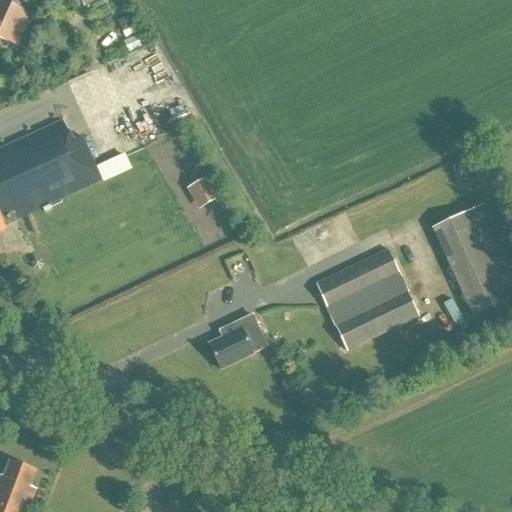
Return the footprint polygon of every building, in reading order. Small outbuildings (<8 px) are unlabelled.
[(0,0),(0,40),(18,48),(40,0),(0,0)] [(3,227),(101,183),(81,139),(73,143),(64,123),(0,151),(0,229),(3,228),(3,227)] [(193,188),(205,210),(226,199),(214,177),(193,188)] [(511,267),(483,207),(432,231),(474,317),(511,298),(511,267)] [(388,252),(316,287),(348,353),(420,318),(388,252)] [(209,347),(221,372),(254,356),(268,349),(253,318),(224,332),(227,338),(209,347)] [(0,511),(28,511),(36,491),(30,489),(36,472),(10,462),(4,479),(1,478),(0,480),(0,511)]
